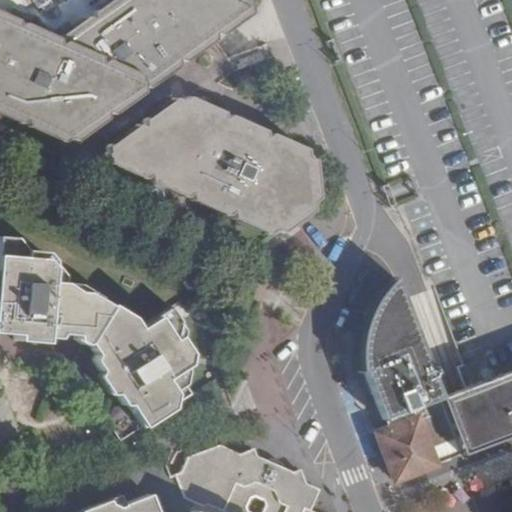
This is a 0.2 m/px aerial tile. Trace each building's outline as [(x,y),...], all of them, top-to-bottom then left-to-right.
[(0,115),(21,125),(28,121),(29,128),(65,144),(79,144),(109,123),(107,117),(116,118),(146,96),(144,86),(157,89),(181,71),(180,59),(191,65),(219,43),(217,34),(228,38),(254,18),(253,2),(248,0),(119,0),(98,17),(98,26),(89,22),(60,44),(26,28),(19,33),(18,24),(0,16),(0,115)] [(32,0),(41,13),(62,0),(32,0)] [(322,202),(315,160),(306,156),(306,153),(272,137),(264,142),(263,134),(231,119),(223,124),(223,116),(189,100),(183,100),(148,125),(149,134),(140,130),(112,151),(115,166),(145,180),(153,175),(154,184),(188,199),(194,193),(195,202),(197,204),(229,217),(234,212),(235,220),(273,237),(298,219),(322,202)] [(0,327),(12,329),(12,336),(40,338),(40,333),(54,333),(57,330),(71,331),(76,339),(86,342),(109,305),(78,290),(68,291),(60,281),(46,280),(48,252),(27,250),(19,236),(0,234),(0,327)] [(374,435),(373,435),(390,482),(432,465),(427,451),(454,441),(455,440),(439,398),(440,398),(398,287),(375,304),(362,319),(354,333),(351,343),(350,369),(352,376),(353,376),(359,374),(380,433),(374,435)] [(131,315),(109,305),(86,342),(94,355),(90,357),(98,370),(94,372),(105,391),(113,391),(118,401),(126,402),(141,427),(173,406),(169,401),(172,393),(161,378),(184,363),(187,352),(176,335),(168,340),(153,315),(138,325),(131,315)] [(511,371),(450,394),(440,398),(439,398),(455,440),(454,441),(456,446),(459,455),(460,456),(475,450),(475,449),(511,434),(511,371)] [(359,374),(353,376),(374,435),(380,433),(359,374)] [(432,465),(459,455),(454,441),(427,451),(432,465)] [(310,511),(308,511),(318,490),(305,485),(299,470),(292,473),(282,469),(265,461),(256,457),(253,449),(239,455),(218,446),(187,457),(182,470),(174,473),(190,511),(188,511),(153,511),(147,494),(120,505),(109,500),(77,511),(76,511),(310,511)]
